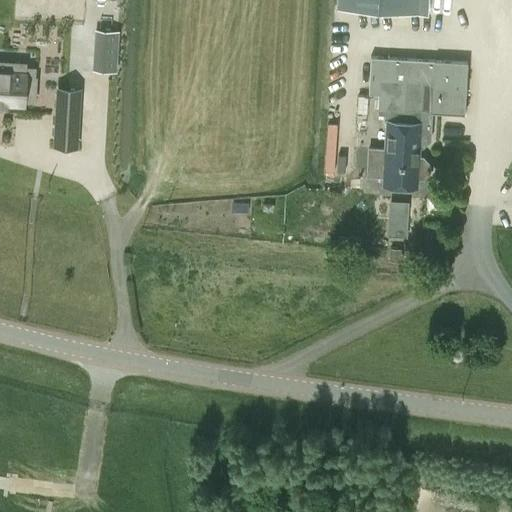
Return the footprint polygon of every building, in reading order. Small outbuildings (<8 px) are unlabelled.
[(337,0),(337,6),(418,11),(418,0),(337,0)] [(99,29),(97,70),(110,71),(112,30),(99,29)] [(368,148),(367,174),(383,175),(382,184),(383,184),(384,179),(415,181),(415,186),(417,186),(417,177),(428,178),(429,164),(422,157),(418,157),(419,138),(423,138),(424,133),(430,133),(432,111),(461,113),(465,61),(370,56),(368,93),(378,94),(377,112),(386,113),(384,148),(368,148)] [(0,107),(26,109),(26,104),(36,105),(38,78),(28,78),(28,72),(27,72),(27,64),(0,62),(0,107)] [(58,88),(55,144),(76,145),(79,89),(58,88)]
